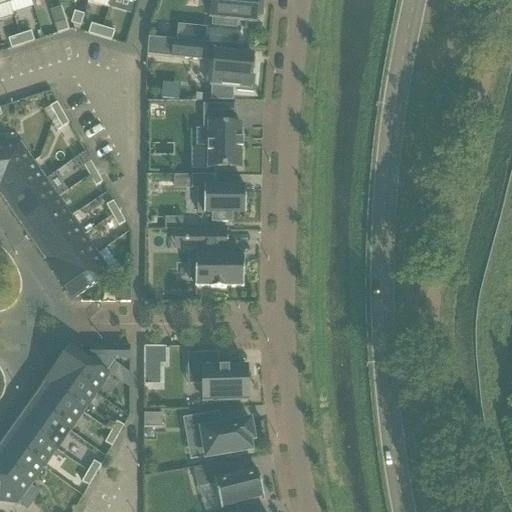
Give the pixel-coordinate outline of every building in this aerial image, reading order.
[(212,0),(210,20),(213,20),(213,25),(212,25),(212,26),(235,28),(235,27),(235,22),(255,24),(256,17),(261,17),(262,10),(263,1),(257,0),(212,0)] [(70,24),(80,27),(84,16),(74,13),(70,24)] [(54,25),(57,35),(68,31),(65,22),(54,25)] [(91,25),(88,35),(99,38),(102,29),(91,25)] [(114,32),(102,29),(99,38),(111,42),(114,32)] [(31,33),(19,37),(22,46),(34,43),(31,33)] [(19,37),(8,40),(11,50),(22,46),(19,37)] [(171,41),(170,59),(207,63),(205,85),(210,85),(210,86),(209,102),(233,102),(233,89),(236,89),(235,92),(252,94),(254,77),(250,77),(252,59),(252,57),(219,54),(220,46),(171,41)] [(55,118),(62,114),(56,104),(49,108),(55,118)] [(239,125),(236,125),(236,106),(202,106),(202,132),(197,132),(197,151),(208,151),(208,169),(208,170),(209,170),(209,169),(238,169),(238,170),(240,170),(240,169),(240,125),(239,125)] [(68,125),(62,114),(55,118),(61,129),(68,125)] [(0,187),(32,165),(19,145),(0,147),(0,187)] [(89,177),(96,173),(90,163),(83,167),(89,177)] [(0,188),(11,204),(44,182),(32,165),(0,187),(0,188)] [(95,188),(102,184),(96,173),(89,177),(95,188)] [(243,216),(245,216),(245,188),(243,188),(243,189),(215,189),(215,177),(191,177),(191,190),(197,190),(197,215),(203,215),(203,216),(204,216),(204,215),(211,215),(210,224),(231,224),(231,215),(243,215),(243,216)] [(24,223),(57,200),(44,182),(11,204),(24,223)] [(37,242),(70,219),(57,200),(24,223),(37,242)] [(112,217),(119,213),(113,203),(106,207),(112,217)] [(118,227),(125,224),(119,213),(112,217),(118,227)] [(50,260),(83,237),(70,219),(37,242),(50,260)] [(225,288),(243,288),(243,259),(221,259),(221,251),(227,251),(227,233),(187,233),(187,251),(198,251),(198,259),(195,259),(195,262),(191,262),(190,281),(195,281),(195,288),(210,288),(210,290),(225,290),(225,288)] [(83,237),(50,260),(63,279),(96,256),(83,237)] [(109,275),(96,256),(63,279),(76,298),(109,275)] [(116,303),(130,303),(130,291),(116,291),(116,303)] [(76,352),(62,371),(95,395),(108,375),(106,373),(113,363),(115,360),(115,348),(101,347),(89,347),(89,361),(77,353),(76,352)] [(115,360),(129,360),(129,348),(115,347),(115,360)] [(143,364),(160,364),(164,364),(165,364),(165,349),(163,349),(160,349),(157,349),(149,348),(143,348),(143,364)] [(217,354),(187,355),(188,386),(201,386),(201,402),(248,401),(248,368),(217,369),(217,354)] [(82,413),(95,395),(62,372),(49,390),(82,413)] [(36,409),(68,432),(82,413),(49,390),(36,409)] [(55,450),(68,432),(36,409),(23,427),(55,450)] [(220,427),(218,414),(182,420),(185,432),(200,430),(205,457),(250,449),(249,442),(253,441),(250,422),(220,427)] [(144,415),(144,429),(161,429),(162,415),(144,415)] [(110,434),(117,438),(123,427),(116,423),(110,434)] [(42,468),(55,450),(23,427),(10,445),(42,468)] [(111,448),(117,438),(110,434),(104,444),(111,448)] [(0,463),(30,485),(42,468),(10,445),(0,459),(0,463)] [(0,463),(0,502),(16,505),(30,485),(0,463)] [(94,477),(100,467),(93,463),(87,473),(94,477)] [(255,471),(255,473),(229,479),(225,465),(193,471),(198,488),(216,484),(222,511),(224,511),(223,509),(262,499),(262,501),(264,500),(263,499),(257,472),(256,470),(255,471)] [(88,488),(94,477),(87,473),(81,484),(88,488)]
